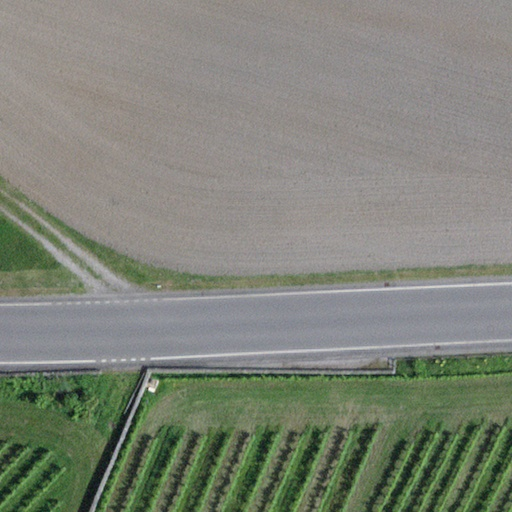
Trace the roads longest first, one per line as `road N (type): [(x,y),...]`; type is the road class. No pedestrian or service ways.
road 1 (tertiary): [(511,318),(0,336)]
road 2 (track): [(130,334),(106,290),(0,203)]
